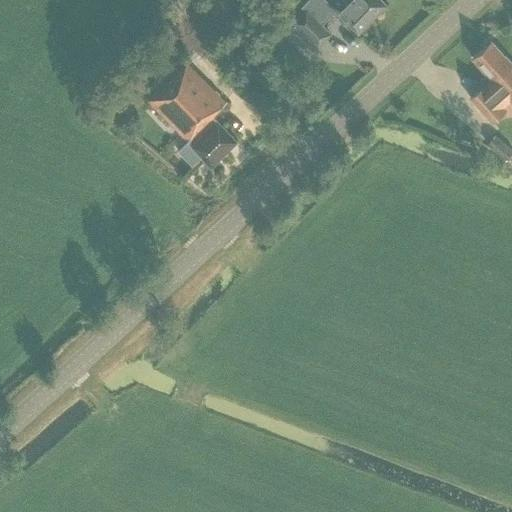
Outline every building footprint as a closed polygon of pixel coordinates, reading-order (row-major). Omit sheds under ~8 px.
[(387,5),(381,0),(330,0),(328,2),(325,0),(309,0),(302,8),(304,11),(306,9),(322,25),(337,11),(360,34),(387,5)] [(306,9),(304,11),(294,22),(320,47),(332,35),(322,25),(306,9)] [(511,101),(511,64),(490,40),(473,56),(494,79),(470,101),(492,125),(507,111),(504,108),(511,101)] [(212,166),(237,141),(213,117),(227,103),(187,63),(149,101),(212,166)] [(511,150),(495,137),(494,137),(487,146),(511,166),(511,150)]
